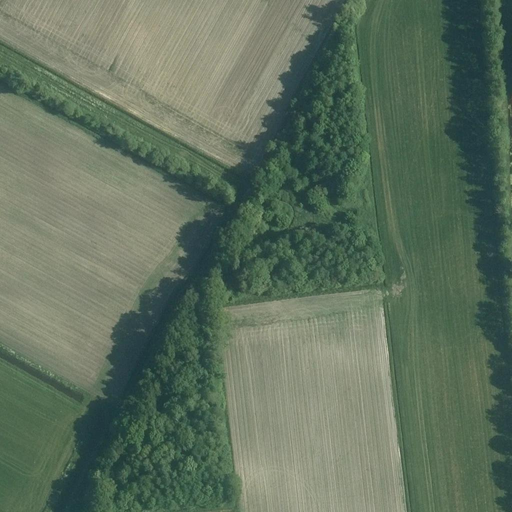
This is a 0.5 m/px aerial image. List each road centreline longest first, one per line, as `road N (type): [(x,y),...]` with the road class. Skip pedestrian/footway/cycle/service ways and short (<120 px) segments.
road 1 (track): [(241,191),(205,267),(170,312),(77,497),(77,511)]
road 2 (track): [(0,60),(260,201)]
